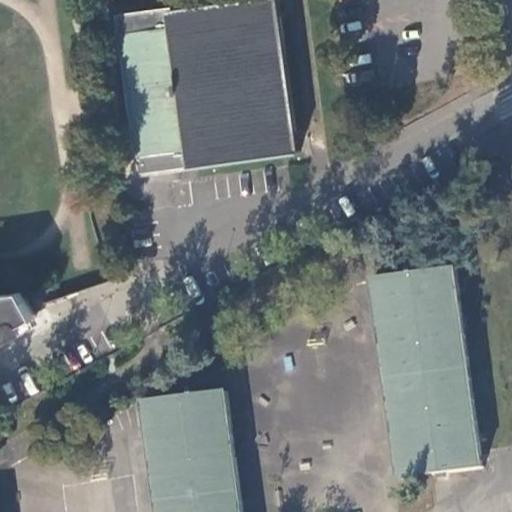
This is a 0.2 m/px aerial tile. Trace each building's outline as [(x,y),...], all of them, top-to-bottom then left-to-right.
[(188,148),(190,166),(301,151),(300,143),(281,5),(280,0),(237,0),(120,15),(138,155),(188,148)] [(169,169),(190,166),(188,148),(138,155),(140,173),(169,169)] [(398,201),(369,217),(378,233),(407,216),(398,201)] [(370,272),(389,477),(476,469),(457,264),(370,272)] [(0,333),(31,317),(17,290),(0,292),(0,333)] [(147,403),(161,511),(245,511),(230,392),(147,403)]
